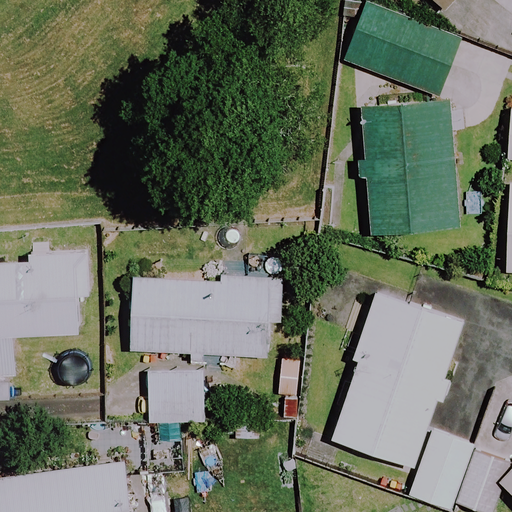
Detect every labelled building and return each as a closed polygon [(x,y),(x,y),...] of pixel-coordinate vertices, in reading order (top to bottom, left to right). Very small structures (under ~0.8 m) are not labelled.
[(424,0),(443,15),(454,0),(424,0)] [(457,37),(363,2),(342,61),(435,95),(457,37)] [(449,100),(367,104),(374,231),(456,226),(453,186),(480,185),(477,133),(451,134),(449,100)] [(511,105),(505,105),(503,158),(511,158),(511,105)] [(511,269),(511,180),(505,180),(501,269),(511,269)] [(0,376),(16,377),(16,334),(75,335),(75,296),(89,296),(89,250),(36,249),(36,268),(0,268),(0,376)] [(282,276),(223,274),(223,279),(133,276),(130,348),(265,353),(267,319),(281,319),(282,276)] [(455,499),(471,446),(427,433),(462,320),(373,293),(329,437),(417,464),(409,491),(453,504),(455,499)] [(203,369),(147,369),(147,421),(203,420),(203,369)] [(511,458),(471,446),(455,499),(498,511),(499,511),(507,485),(511,489),(511,458)] [(0,511),(129,511),(124,461),(0,476),(0,511)]
